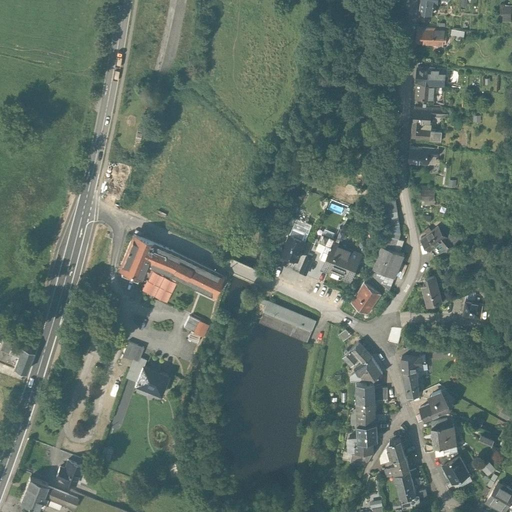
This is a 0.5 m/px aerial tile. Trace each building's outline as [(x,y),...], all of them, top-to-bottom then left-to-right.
[(438,1),(438,0),(420,0),(420,9),(432,11),(433,0),(438,1)] [(452,22),(451,29),(464,32),(466,25),(452,22)] [(416,39),(443,42),(445,26),(429,24),(429,26),(418,24),(416,39)] [(418,64),(417,79),(435,81),(444,81),(445,65),(430,64),(430,65),(418,64)] [(434,96),(435,81),(417,79),(416,94),(434,96)] [(426,106),(414,105),(412,134),(441,137),(442,128),(424,126),(424,120),(431,121),(431,112),(448,113),(449,106),(426,104),(426,106)] [(409,159),(427,161),(428,152),(438,153),(438,145),(422,144),(422,145),(411,144),(409,159)] [(421,196),(435,196),(436,186),(421,185),(421,196)] [(395,196),(383,198),(388,227),(387,229),(401,233),(400,225),(395,196)] [(298,259),(301,251),(306,241),(305,240),(306,240),(312,224),(297,217),(288,239),(285,241),(283,244),(285,247),(282,253),(298,259)] [(420,238),(430,250),(440,242),(447,250),(464,236),(456,227),(453,229),(454,231),(451,234),(449,231),(445,234),(438,225),(420,238)] [(320,256),(326,259),(333,242),(334,243),(335,240),(333,239),(335,234),(324,229),(316,248),(322,250),(320,256)] [(399,239),(401,233),(387,229),(385,235),(399,239)] [(172,249),(134,234),(121,266),(141,274),(144,269),(147,270),(151,268),(153,264),(166,269),(213,293),(223,274),(172,249)] [(404,255),(400,253),(404,241),(399,239),(385,235),(371,273),(389,291),(395,276),(403,279),(408,266),(401,263),(404,255)] [(312,243),(306,240),(305,240),(306,241),(301,251),(308,254),(312,243)] [(361,254),(334,243),(333,242),(326,259),(322,268),(350,280),(361,254)] [(306,273),(313,257),(307,254),(300,270),(306,273)] [(441,302),(434,276),(426,278),(428,284),(422,286),(425,297),(426,297),(428,306),(441,302)] [(351,302),(368,313),(381,294),(365,282),(351,302)] [(463,313),(480,315),(484,296),(475,295),(474,300),(465,299),(463,313)] [(265,309),(313,329),(317,321),(269,300),(265,309)] [(308,341),(313,329),(265,309),(260,320),(308,341)] [(200,321),(189,315),(184,326),(195,331),(200,321)] [(343,341),(351,333),(346,327),(337,334),(343,341)] [(14,367),(25,372),(33,350),(3,338),(0,346),(0,347),(19,355),(14,367)] [(346,353),(343,355),(352,364),(360,357),(362,362),(372,357),(359,341),(357,343),(353,339),(349,343),(352,347),(346,353)] [(124,376),(137,381),(143,365),(144,365),(146,359),(140,356),(144,347),(128,341),(119,362),(129,364),(124,376)] [(401,356),(402,371),(408,398),(420,395),(416,365),(425,364),(425,356),(401,356)] [(372,357),(362,362),(368,369),(374,380),(383,373),(372,357)] [(363,380),(374,380),(368,369),(362,362),(355,366),(363,380)] [(167,374),(144,365),(143,365),(137,381),(136,383),(155,390),(157,390),(159,390),(161,388),(162,387),(167,374)] [(357,383),(358,401),(375,401),(375,400),(374,387),(374,381),(357,383)] [(387,387),(374,387),(375,400),(388,399),(387,387)] [(449,410),(441,391),(432,395),(430,401),(431,403),(420,407),(425,420),(449,410)] [(358,401),(359,422),(375,421),(375,401),(358,401)] [(503,411),(498,419),(506,424),(511,415),(503,411)] [(484,423),(476,420),(473,426),(481,430),(484,423)] [(359,433),(359,438),(373,438),(378,438),(377,421),(375,421),(359,422),(359,433)] [(434,448),(436,448),(456,445),(454,425),(432,428),(434,448)] [(511,429),(505,427),(501,438),(511,442),(511,429)] [(373,450),(373,438),(359,438),(359,433),(350,433),(350,449),(352,449),(351,459),(366,462),(373,450)] [(479,442),(492,448),(494,441),(481,436),(479,442)] [(387,445),(391,458),(406,454),(401,437),(390,440),(387,445)] [(511,445),(503,441),(500,446),(509,451),(511,445)] [(380,455),(379,462),(391,458),(387,445),(380,455)] [(457,450),(456,445),(436,448),(438,455),(457,450)] [(391,463),(392,464),(393,472),(410,469),(406,454),(391,458),(392,462),(391,463)] [(469,475),(459,456),(443,464),(447,474),(449,473),(454,483),(469,475)] [(56,476),(75,484),(82,466),(68,460),(64,468),(60,466),(56,476)] [(99,466),(88,461),(85,468),(96,473),(99,466)] [(496,470),(488,461),(479,468),(488,478),(496,470)] [(387,474),(393,472),(392,464),(385,466),(387,474)] [(417,468),(410,469),(412,477),(419,476),(417,468)] [(416,494),(412,477),(410,469),(393,472),(396,481),(397,481),(399,488),(401,497),(416,494)] [(47,483),(29,477),(20,501),(38,508),(43,496),(74,508),(78,498),(47,486),(47,483)] [(494,505),(505,510),(511,497),(511,489),(507,487),(507,489),(498,484),(488,502),(494,505)] [(419,494),(416,494),(401,497),(401,498),(393,499),(393,507),(411,506),(428,503),(426,489),(419,490),(419,494)] [(382,497),(371,498),(371,506),(383,504),(382,497)]
